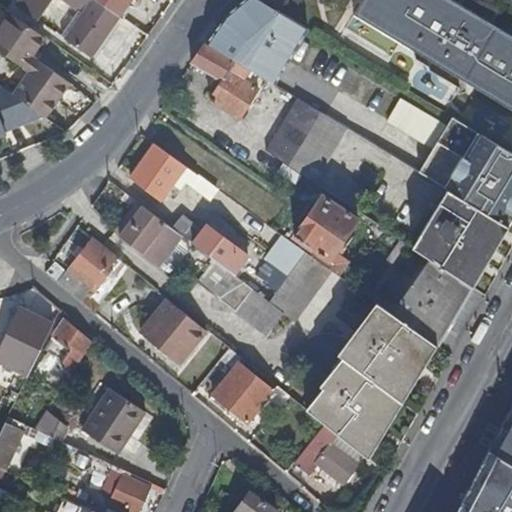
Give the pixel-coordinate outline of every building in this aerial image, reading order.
[(21,0),(16,7),(36,21),(50,0),(61,0),(78,12),(83,15),(92,0),(21,0)] [(90,58),(118,17),(93,0),(92,0),(83,15),(78,12),(60,37),(90,58)] [(93,0),(118,17),(119,18),(129,3),(128,2),(128,0),(93,0)] [(276,87),(308,31),(257,0),(245,0),(225,17),(206,45),(269,83),(276,87)] [(473,0),(459,0),(457,4),(449,0),(362,0),(353,16),(511,112),(511,37),(491,25),(500,11),(477,3),(473,0)] [(31,57),(44,39),(9,14),(0,27),(0,54),(23,70),(31,57)] [(241,122),(269,83),(206,45),(191,65),(220,82),(208,100),(241,122)] [(29,74),(37,62),(31,57),(23,70),(29,74)] [(29,74),(13,96),(43,117),(46,119),(70,85),(37,62),(29,74)] [(13,96),(3,89),(0,90),(0,134),(19,127),(43,117),(13,96)] [(509,227),(511,222),(511,153),(450,116),(444,126),(399,100),(385,122),(430,149),(417,172),(446,189),(502,223),(509,227)] [(316,184),(350,132),(299,101),(269,152),(316,184)] [(19,127),(0,134),(0,142),(21,133),(19,127)] [(207,196),(213,187),(153,145),(130,178),(162,200),(179,176),(207,196)] [(446,189),(411,247),(430,259),(467,284),(502,223),(446,189)] [(324,258),(320,263),(332,271),(339,276),(349,262),(335,252),(358,220),(323,196),(294,237),(324,258)] [(119,238),(142,207),(137,203),(114,234),(119,238)] [(119,238),(156,266),(180,236),(173,230),(142,207),(119,238)] [(182,217),(173,230),(180,236),(192,245),(216,263),(234,277),(248,258),(204,226),(201,230),(182,217)] [(379,242),(387,231),(370,220),(363,231),(379,242)] [(502,223),(467,284),(472,287),(509,227),(502,223)] [(180,236),(156,266),(168,276),(169,275),(192,245),(180,236)] [(258,274),(278,289),(305,253),(282,236),(264,258),(268,261),(258,274)] [(88,295),(116,258),(93,238),(58,282),(82,303),(88,295)] [(389,265),(405,243),(400,239),(384,262),(389,265)] [(278,289),(268,302),(284,315),(294,322),(332,271),(320,263),(305,253),(278,289)] [(99,304),(128,267),(116,258),(88,295),(99,304)] [(430,259),(392,314),(436,346),(472,287),(467,284),(430,259)] [(267,337),(284,315),(268,302),(234,277),(216,263),(200,284),(236,311),(235,313),(267,337)] [(88,295),(82,303),(93,312),(99,304),(88,295)] [(205,332),(167,301),(141,332),(179,364),(205,332)] [(345,359),(344,360),(402,403),(436,346),(392,314),(381,306),(341,355),(345,359)] [(0,351),(0,358),(29,372),(52,324),(20,309),(0,351)] [(68,351),(60,364),(71,372),(90,342),(62,319),(51,337),(68,351)] [(238,363),(242,358),(230,349),(223,358),(234,367),(238,363)] [(325,389),(308,411),(324,424),(368,459),(402,403),(344,360),(322,387),(325,389)] [(266,424),(288,395),(276,385),(272,390),(238,363),(234,367),(212,396),(246,423),(254,414),(266,424)] [(100,403),(109,388),(100,383),(91,397),(100,403)] [(100,403),(82,430),(118,453),(126,440),(145,411),(109,388),(100,403)] [(153,416),(145,411),(126,440),(135,445),(153,416)] [(70,427),(47,412),(36,431),(37,431),(62,442),(70,427)] [(6,471),(24,432),(27,426),(8,418),(0,434),(0,468),(5,470),(6,471)] [(27,426),(24,432),(35,437),(37,431),(36,431),(27,426)] [(511,426),(499,452),(511,458),(511,426)] [(24,432),(6,471),(64,497),(95,511),(106,511),(46,484),(60,453),(50,449),(52,444),(35,437),(24,432)] [(358,465),(317,433),(298,456),(311,466),(314,463),(342,485),(358,465)] [(50,449),(60,453),(62,449),(52,444),(50,449)] [(103,488),(109,501),(123,506),(120,511),(121,511),(137,511),(149,486),(164,493),(165,489),(65,444),(62,449),(60,453),(65,456),(79,468),(90,465),(109,473),(103,488)] [(511,511),(511,458),(499,452),(463,511),(511,511)] [(274,511),(275,511),(249,492),(234,511),(274,511)] [(95,511),(64,497),(57,511),(95,511)] [(107,506),(120,511),(123,506),(109,501),(107,506)]
